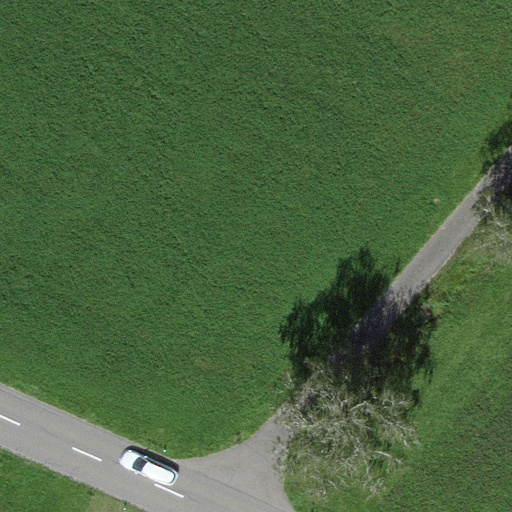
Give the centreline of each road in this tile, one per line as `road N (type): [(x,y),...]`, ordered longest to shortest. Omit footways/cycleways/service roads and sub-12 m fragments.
road 1 (track): [(511,172),(213,511)]
road 2 (tertiary): [(214,511),(0,415)]
